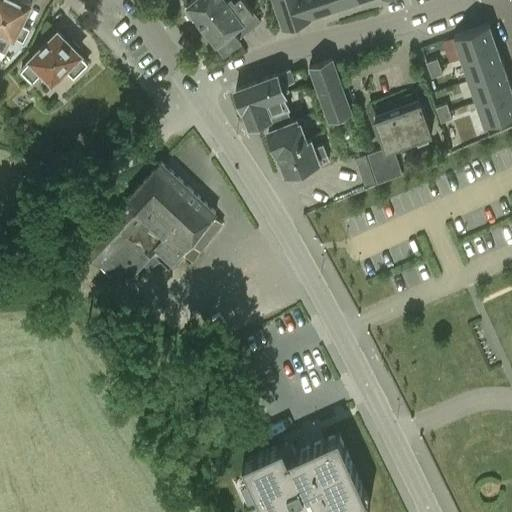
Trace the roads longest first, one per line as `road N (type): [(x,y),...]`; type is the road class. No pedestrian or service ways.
road 1 (tertiary): [(430,511),(303,265),(192,86)]
road 2 (residential): [(192,86),(463,0)]
road 3 (track): [(0,263),(35,242),(164,128),(192,86)]
